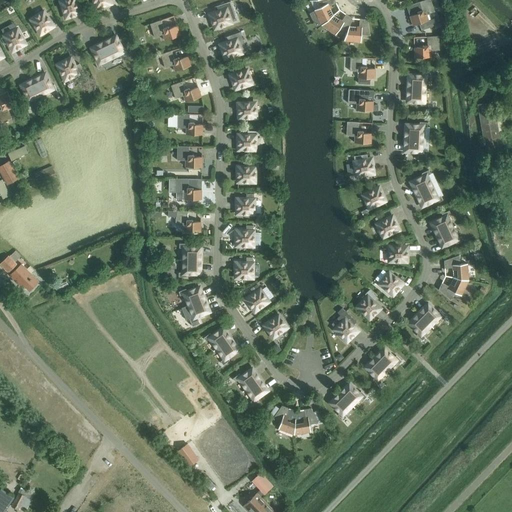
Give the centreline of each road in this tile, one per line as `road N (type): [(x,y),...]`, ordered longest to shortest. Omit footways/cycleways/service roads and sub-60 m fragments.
road 1 (residential): [(376,0),(393,37),(389,162),(426,264),(417,288),(340,369),(321,385),(301,387),(276,373),(221,293),(218,96),(183,0)]
road 2 (unclassified): [(185,511),(0,322)]
road 3 (unclassified): [(327,511),(511,323)]
road 4 (residential): [(0,71),(78,28),(166,0)]
